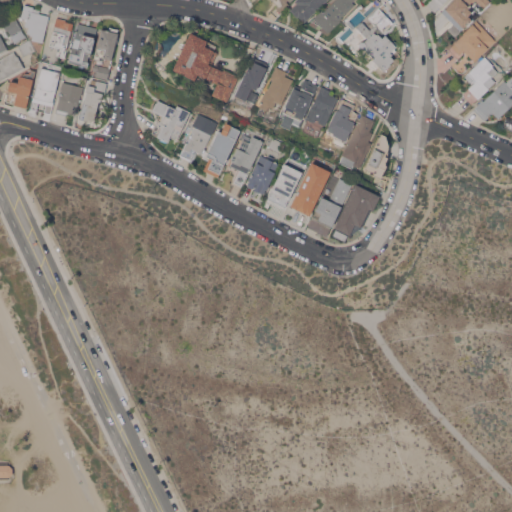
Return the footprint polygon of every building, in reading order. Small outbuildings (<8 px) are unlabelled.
[(287,0),(286,1),(289,4),(281,11),(276,6),(276,5),(271,0),(287,0)] [(296,0),(326,0),(304,22),(298,15),(297,16),(290,9),(296,2),(295,1),(296,0)] [(353,0),(345,8),(347,11),(341,16),(342,17),(340,19),(341,20),(328,32),(314,17),(322,9),(323,11),(334,0),(353,0)] [(445,0),(434,11),(426,2),(428,0),(445,0)] [(475,0),(471,4),(472,5),(469,7),(468,7),(471,11),(468,15),(472,19),(468,23),(467,22),(466,24),(467,24),(464,27),(463,27),(460,30),(442,11),(453,0),(489,0),(490,1),(484,7),(477,0),(475,0)] [(43,42),(32,39),(33,35),(30,34),(30,33),(28,32),(20,16),(21,16),(24,3),(34,6),(34,7),(40,9),(39,12),(50,15),(43,42)] [(378,7),(393,22),(382,32),(368,17),(378,7)] [(6,25),(5,23),(16,17),(17,19),(27,38),(16,43),(6,25)] [(57,17),(66,19),(66,20),(73,22),(67,49),(50,45),(57,17)] [(496,40),(474,60),(465,50),(457,58),(448,49),(454,43),(454,42),(476,20),(496,40)] [(97,27),(91,53),(90,53),(88,61),(89,61),(88,66),(69,61),(78,22),(97,27)] [(101,28),(109,30),(110,26),(118,28),(117,32),(119,32),(118,36),(119,36),(117,43),(116,42),(112,59),(103,57),(102,60),(94,58),(101,28)] [(396,45),(394,47),(396,50),(390,55),(395,60),(383,71),(372,59),(374,57),(364,47),(361,48),(359,46),(359,42),(361,41),(364,41),(367,38),(365,36),(371,30),(373,32),(374,31),(377,34),(378,33),(382,37),(385,34),(396,45)] [(227,101),(212,94),(217,83),(197,74),(195,79),(173,69),(190,32),(207,40),(218,46),(219,49),(212,65),(223,70),(224,69),(238,75),(227,101)] [(0,33),(8,48),(0,52),(0,33)] [(18,45),(29,39),(30,41),(35,50),(24,55),(19,46),(18,45)] [(0,58),(14,51),(17,56),(18,55),(24,67),(0,80),(0,58)] [(485,56),(493,64),(492,65),(498,70),(491,76),(496,81),(478,98),(478,97),(472,103),(462,93),(472,84),(465,75),(485,56)] [(270,63),(263,79),(260,78),(254,90),(259,92),(254,104),(235,95),(248,67),(251,68),(256,57),(270,63)] [(111,67),(108,79),(95,76),(97,70),(93,69),(94,63),(111,67)] [(273,78),(271,77),(276,66),(287,71),(285,75),(293,79),(281,103),(283,104),(275,122),(256,113),(259,106),(262,100),(261,100),(265,91),(267,91),(273,78)] [(61,71),(51,113),(45,111),(47,104),(38,101),(37,109),(31,108),(41,67),(61,71)] [(27,107),(15,104),(17,92),(8,90),(11,80),(18,82),(20,75),(22,76),(23,74),(25,72),(27,72),(30,73),(31,69),(35,70),(27,107)] [(511,103),(498,117),(493,112),(486,119),(485,118),(484,119),(474,109),(475,108),(475,107),(483,99),(483,100),(504,79),(506,81),(511,75),(511,103)] [(62,89),(61,89),(63,81),(65,81),(66,77),(82,81),(81,86),(84,86),(82,95),(81,94),(80,98),(81,98),(80,101),(79,101),(76,114),(68,112),(67,114),(56,111),(62,89)] [(318,84),(314,93),(314,92),(312,95),(313,96),(303,118),(304,118),(300,126),(293,121),(290,128),(281,124),(284,116),(280,114),(281,113),(282,114),(286,106),(285,106),(295,84),(301,86),(305,78),(318,84)] [(84,99),(85,99),(87,91),(86,90),(88,84),(91,84),(92,80),(93,80),(93,79),(97,80),(97,79),(108,82),(105,93),(103,92),(101,100),(100,101),(99,101),(95,118),(94,119),(93,120),(92,120),(88,119),(87,120),(79,118),(84,99)] [(305,118),(311,105),(313,105),(320,89),(319,88),(321,85),(330,89),(328,92),(335,95),(335,96),(338,97),(330,114),(331,114),(326,123),(325,123),(324,125),(318,121),(319,119),(315,118),(314,122),(305,118)] [(342,98),(353,103),(350,111),(358,115),(354,122),(352,121),(349,127),(350,128),(342,146),(334,142),(337,136),(335,135),(336,131),(335,130),(333,135),(326,132),(342,98)] [(190,111),(178,137),(175,136),(174,137),(170,136),(169,137),(170,138),(169,141),(157,136),(158,135),(153,133),(152,132),(152,131),(158,119),(157,119),(160,114),(152,110),(156,102),(157,102),(158,99),(176,108),(177,104),(190,111)] [(218,122),(212,134),(211,134),(202,153),(195,150),(190,159),(180,154),(186,142),(188,142),(192,133),(191,132),(194,126),(193,125),(199,112),(218,122)] [(360,167),(354,164),(352,168),(340,162),(343,155),(342,154),(362,113),(375,119),(370,129),(374,131),(369,140),(372,142),(360,167)] [(511,118),(511,130),(502,126),(507,116),(511,118)] [(218,176),(204,169),(210,157),(206,155),(219,130),(221,131),(226,121),(231,124),(231,125),(240,129),(218,176)] [(380,178),(370,173),(370,172),(364,169),(368,161),(369,161),(369,160),(369,157),(370,155),(372,154),(371,153),(374,147),(375,148),(381,133),(386,135),(388,143),(387,157),(385,162),(386,162),(385,164),(386,164),(380,178)] [(250,168),(249,168),(241,185),(234,181),(240,169),(231,164),(232,161),(231,161),(238,147),(239,147),(243,138),(250,141),(253,135),(255,136),(256,134),(260,136),(259,138),(263,140),(250,168)] [(285,143),(281,152),(269,146),(273,137),(285,143)] [(247,182),(261,154),(267,157),(269,154),(274,157),(273,160),(279,163),(267,189),(266,188),(264,193),(259,190),(259,191),(254,189),(255,187),(254,186),(251,187),(249,185),(248,183),(247,182)] [(284,161),(294,166),(293,167),(299,170),(300,169),(302,170),(302,171),(303,171),(299,178),(300,178),(286,207),(266,198),(284,161)] [(310,214),(290,205),(312,161),(331,170),(310,214)] [(307,226),(322,196),(329,199),(340,177),(352,183),(327,235),(307,226)] [(355,183),(380,195),(373,209),(371,208),(362,226),(350,235),(336,228),(334,227),(355,183)] [(7,478),(0,478),(0,462),(7,462),(7,464),(8,464),(12,468),(12,473),(8,477),(7,477),(7,478)]
